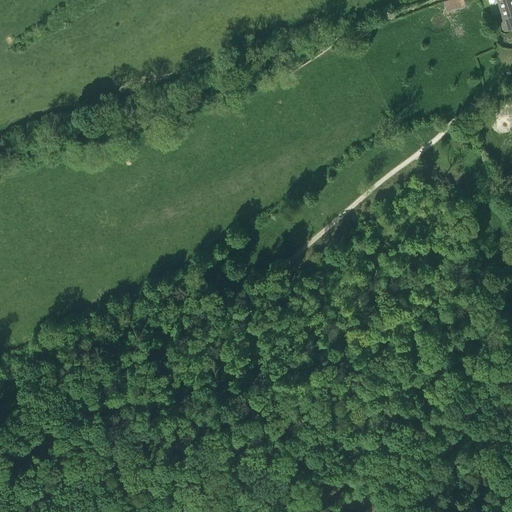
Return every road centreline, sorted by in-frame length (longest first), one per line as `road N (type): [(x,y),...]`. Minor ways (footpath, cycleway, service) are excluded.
road 1 (track): [(511,91),(465,112),(265,280),(131,431),(137,458),(214,484),(250,511)]
road 2 (track): [(0,154),(151,109),(305,41),(433,1)]
